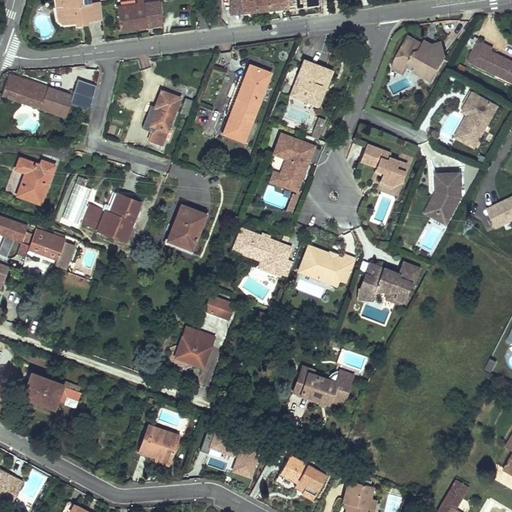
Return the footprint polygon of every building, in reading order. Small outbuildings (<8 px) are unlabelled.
[(63,8),(62,0),(55,0),(57,9),(63,8)] [(90,5),(89,0),(62,0),(63,8),(57,9),(59,23),(62,26),(77,24),(76,22),(86,20),(87,23),(102,21),(100,4),(90,5)] [(137,0),(138,3),(117,6),(121,30),(161,24),(158,1),(145,3),(145,0),(137,0)] [(244,14),(242,0),(232,0),(231,15),(244,14)] [(242,0),(244,14),(321,4),(320,0),(242,0)] [(402,73),(408,62),(416,67),(426,72),(427,70),(434,74),(444,58),(439,42),(431,44),(428,49),(422,45),(408,37),(395,59),(392,68),(402,73)] [(422,45),(428,49),(431,44),(425,40),(422,45)] [(492,49),(478,42),(468,61),(504,79),(511,76),(511,62),(491,52),(492,49)] [(300,81),(294,97),(314,105),(320,89),(325,91),(333,71),(303,60),(296,79),(300,81)] [(237,96),(223,134),(245,142),(271,74),(251,67),(247,78),(240,97),(237,96)] [(426,72),(416,67),(413,71),(430,81),(434,74),(427,70),(426,72)] [(60,92),(10,74),(2,95),(53,113),(60,92)] [(245,78),(237,96),(240,97),(247,78),(245,78)] [(296,79),(289,95),(294,97),(300,81),(296,79)] [(96,86),(78,80),(69,103),(90,110),(96,86)] [(320,89),(314,105),(319,106),(325,91),(320,89)] [(152,132),(149,141),(162,146),(165,139),(169,129),(180,98),(161,91),(155,107),(151,106),(143,128),(152,132)] [(72,96),(60,92),(53,113),(65,117),(72,96)] [(473,92),(463,108),(474,114),(472,118),(470,117),(461,133),(478,142),(498,107),(473,92)] [(186,98),(180,112),(187,115),(193,101),(186,98)] [(474,114),(463,108),(462,112),(467,115),(454,138),(474,148),(478,142),(461,133),(470,117),(472,118),(474,114)] [(316,138),(323,120),(318,118),(311,136),(316,138)] [(295,190),(313,145),(280,132),(272,152),(285,157),(279,173),(275,182),(295,190)] [(389,152),(365,143),(358,160),(374,166),(374,168),(381,171),(380,174),(378,179),(391,184),(399,180),(403,171),(394,168),(397,160),(388,156),(389,152)] [(25,172),(16,195),(40,204),(55,165),(42,160),(40,165),(19,157),(15,169),(25,172)] [(406,164),(397,160),(394,168),(403,171),(406,164)] [(275,182),(279,173),(272,170),(268,180),(275,182)] [(462,171),(437,171),(437,189),(441,189),(441,194),(437,194),(433,203),(440,207),(437,212),(450,219),(461,198),(462,171)] [(84,187),(86,179),(73,177),(63,222),(82,226),(90,188),(84,187)] [(391,184),(378,179),(377,183),(390,188),(400,183),(399,180),(391,184)] [(447,225),(450,219),(437,212),(440,207),(433,203),(437,194),(441,194),(441,189),(437,189),(424,213),(447,225)] [(108,211),(100,230),(123,240),(130,222),(132,223),(140,203),(116,193),(109,211),(108,211)] [(293,213),(298,195),(292,193),(287,211),(293,213)] [(511,197),(487,210),(496,229),(503,226),(511,221),(511,197)] [(97,229),(104,210),(93,205),(85,225),(97,229)] [(182,246),(192,249),(205,214),(180,205),(167,240),(182,246)] [(27,226),(0,215),(0,233),(21,242),(17,252),(24,255),(28,245),(27,244),(31,232),(26,230),(27,226)] [(511,221),(503,226),(506,231),(511,228),(511,221)] [(130,222),(123,240),(125,241),(132,223),(130,222)] [(44,226),(37,224),(35,229),(28,249),(58,260),(58,258),(66,261),(72,244),(64,242),(65,239),(42,231),(44,226)] [(269,271),(280,276),(291,247),(240,228),(232,249),(261,260),(271,264),(269,271)] [(182,246),(167,240),(165,245),(180,250),(182,246)] [(74,245),(72,244),(66,261),(58,258),(58,260),(55,267),(65,270),(74,245)] [(345,281),(354,258),(344,254),(343,258),(336,255),(329,253),(308,245),(298,271),(328,282),(331,276),(339,279),(345,281)] [(269,271),(271,264),(261,260),(258,267),(269,271)] [(420,268),(404,262),(399,274),(398,277),(394,275),(375,267),(371,278),(364,275),(359,287),(358,287),(357,298),(371,300),(372,289),(388,290),(389,288),(397,292),(393,301),(399,303),(404,301),(407,295),(406,295),(410,286),(412,287),(420,268)] [(9,268),(0,264),(0,280),(3,282),(9,268)] [(375,267),(369,265),(364,275),(371,278),(375,267)] [(336,285),(339,279),(331,276),(328,282),(336,285)] [(397,292),(389,288),(388,290),(386,298),(393,301),(397,292)] [(210,296),(204,309),(229,319),(234,306),(210,296)] [(268,309),(274,311),(277,303),(271,301),(268,309)] [(260,313),(256,321),(268,326),(271,317),(260,313)] [(186,327),(176,357),(203,367),(214,337),(186,327)] [(488,360),(485,370),(492,372),(495,362),(488,360)] [(302,364),(292,391),(341,408),(353,375),(339,369),(335,380),(310,371),(311,367),(302,364)] [(27,398),(53,408),(57,399),(62,386),(34,374),(31,380),(29,379),(27,385),(22,396),(27,398)] [(80,388),(64,382),(62,386),(78,392),(80,388)] [(27,385),(20,383),(13,399),(25,403),(27,398),(22,396),(27,385)] [(78,392),(62,386),(57,399),(68,404),(71,398),(77,400),(80,393),(78,392)] [(176,435),(149,425),(139,451),(155,457),(157,454),(161,456),(161,457),(170,461),(176,444),(173,443),(176,435)] [(261,449),(210,429),(206,439),(204,438),(198,451),(207,455),(210,447),(232,456),(234,452),(239,454),(232,472),(249,479),(261,449)] [(155,457),(154,461),(168,466),(170,461),(161,457),(161,456),(157,454),(155,457)] [(326,475),(289,455),(275,482),(292,492),(295,487),(297,483),(305,487),(303,491),(301,494),(312,500),(326,475)] [(0,497),(11,503),(23,482),(0,470),(0,497)] [(456,479),(437,511),(460,511),(455,509),(468,486),(456,479)] [(370,497),(373,486),(349,480),(343,501),(348,503),(351,504),(349,509),(347,508),(345,511),(373,511),(377,499),(370,497)] [(305,487),(297,483),(295,487),(303,491),(305,487)] [(87,511),(68,502),(62,511),(87,511)]
